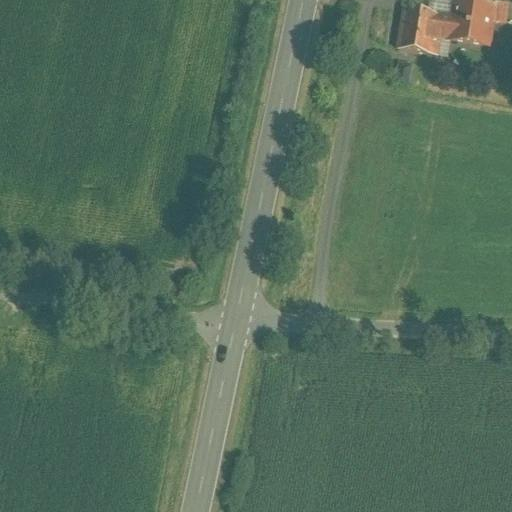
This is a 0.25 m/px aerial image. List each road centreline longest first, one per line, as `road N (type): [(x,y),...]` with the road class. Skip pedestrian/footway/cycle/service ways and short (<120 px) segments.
road 1 (primary): [(234,327),(302,0)]
road 2 (unclassified): [(234,327),(511,336)]
road 3 (unclassified): [(0,295),(234,327)]
road 4 (primary): [(196,511),(234,327)]
